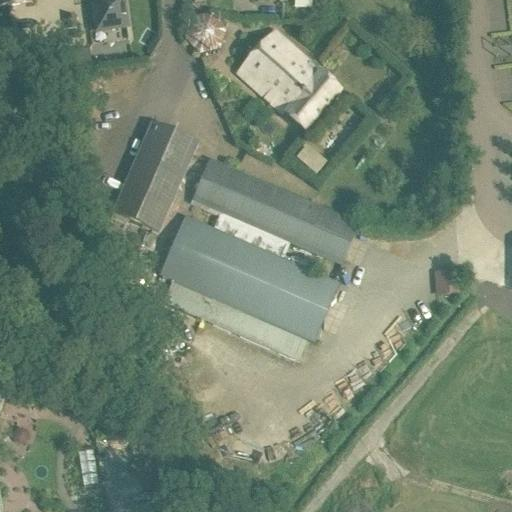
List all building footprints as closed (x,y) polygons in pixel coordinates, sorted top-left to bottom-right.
[(0,0),(0,8),(33,3),(32,0),(0,0)] [(92,0),(93,3),(92,3),(96,33),(126,28),(122,0),(92,0)] [(191,21),(184,42),(199,57),(220,51),(226,31),(211,16),(191,21)] [(78,30),(77,17),(66,18),(67,31),(78,30)] [(0,61),(18,58),(12,30),(0,32),(0,61)] [(274,35),(238,76),(305,135),(341,93),(274,35)] [(415,101),(419,96),(411,89),(406,94),(415,101)] [(158,236),(198,146),(152,126),(112,216),(158,236)] [(341,266),(358,229),(209,164),(193,201),(341,266)] [(314,345),(340,286),(185,219),(160,278),(237,311),(230,327),(296,355),(302,340),(314,345)] [(458,272),(434,273),(435,298),(459,296),(458,272)] [(9,384),(5,399),(20,403),(24,389),(9,384)]
